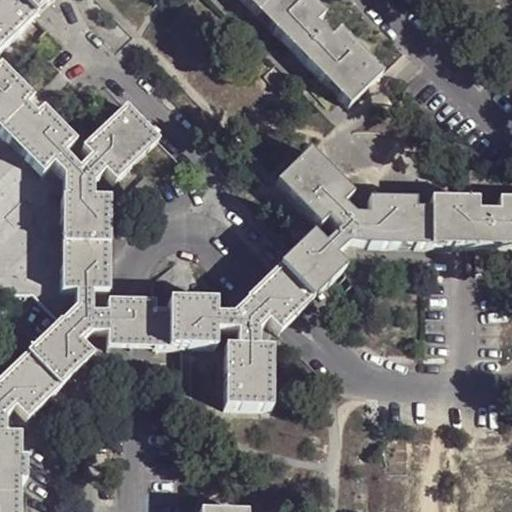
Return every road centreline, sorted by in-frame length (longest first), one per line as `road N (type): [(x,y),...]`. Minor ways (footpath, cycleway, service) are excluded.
road 1 (residential): [(511,386),(373,386),(349,375),(217,243),(164,237),(138,278),(135,511)]
road 2 (residential): [(382,0),(511,132)]
